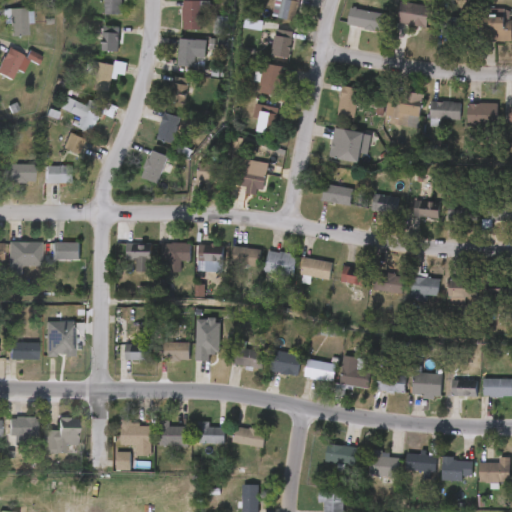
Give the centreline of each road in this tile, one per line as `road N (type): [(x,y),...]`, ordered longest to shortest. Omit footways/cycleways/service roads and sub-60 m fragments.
road 1 (residential): [(0,388),(193,389),(403,421),(511,427)]
road 2 (residential): [(0,212),(204,216),(399,246),(511,251)]
road 3 (residential): [(153,0),(138,103),(106,185),(102,460)]
road 4 (residential): [(287,225),(337,0)]
road 5 (residential): [(324,49),(441,74),(511,74)]
